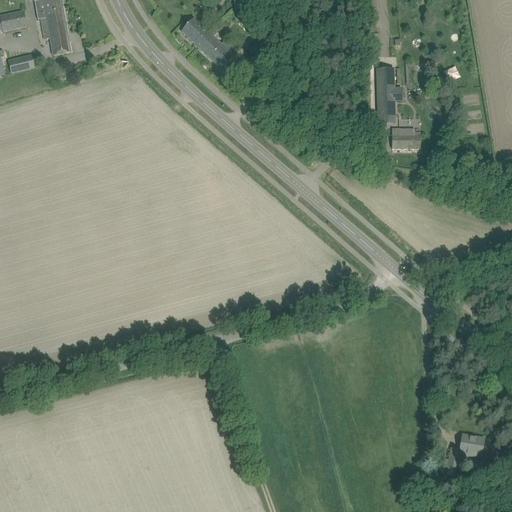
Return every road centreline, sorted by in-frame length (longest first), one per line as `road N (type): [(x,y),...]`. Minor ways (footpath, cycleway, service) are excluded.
road 1 (unclassified): [(0,401),(351,302),(396,268)]
road 2 (secondary): [(305,192),(144,45),(117,0)]
road 3 (track): [(273,511),(220,340)]
road 4 (secondary): [(511,364),(396,268)]
